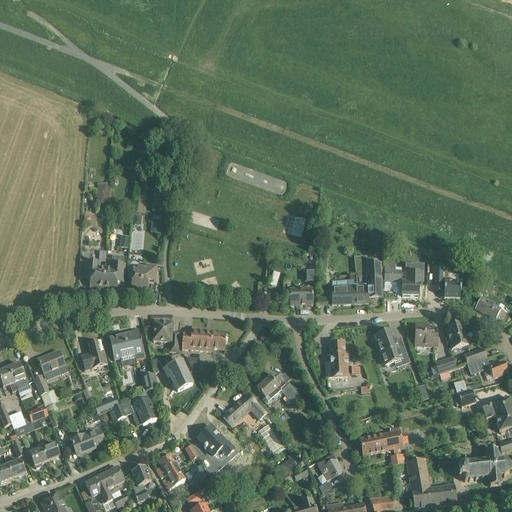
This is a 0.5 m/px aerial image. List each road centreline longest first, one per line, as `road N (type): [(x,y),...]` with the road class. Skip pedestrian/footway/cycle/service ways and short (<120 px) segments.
road 1 (residential): [(0,501),(165,445),(264,319)]
road 2 (unclassified): [(170,310),(163,255),(191,183),(189,148),(177,129),(98,66)]
road 3 (residential): [(294,320),(464,313),(499,333),(511,353)]
road 4 (residential): [(369,511),(300,365),(294,320)]
road 5 (residential): [(0,343),(54,322),(170,310)]
